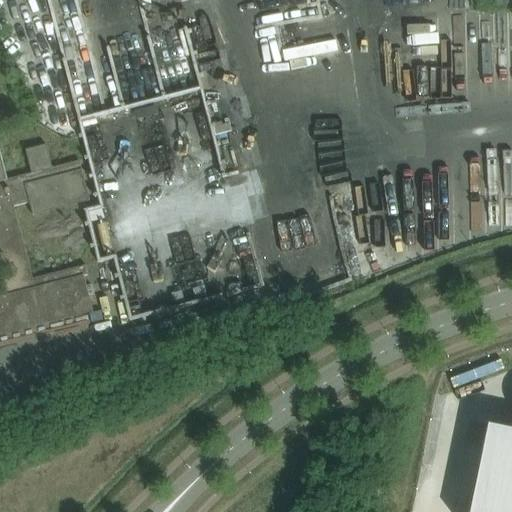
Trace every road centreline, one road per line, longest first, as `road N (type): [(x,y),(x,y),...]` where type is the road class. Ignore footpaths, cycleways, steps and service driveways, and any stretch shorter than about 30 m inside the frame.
road 1 (tertiary): [(511,303),(414,337),(343,374),(207,465),(159,511)]
road 2 (unknown): [(511,108),(439,111),(394,96),(381,82),(362,0)]
